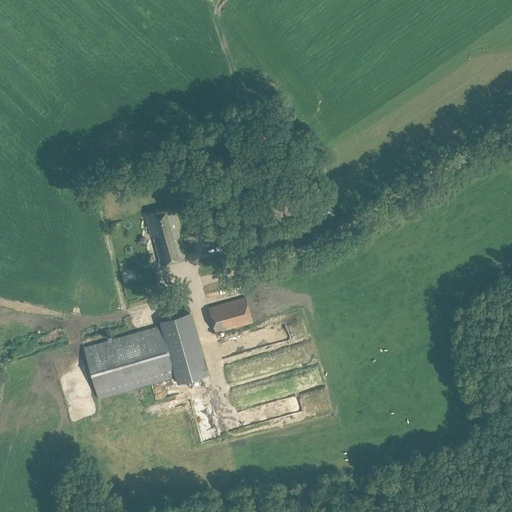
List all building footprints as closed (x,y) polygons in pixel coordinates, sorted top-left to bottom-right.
[(330,202),(303,213),(309,227),(336,216),(330,202)] [(187,259),(179,229),(180,228),(175,207),(146,215),(152,236),(153,236),(161,266),(187,259)] [(193,235),(201,233),(194,209),(187,211),(193,235)] [(271,225),(244,237),(250,250),(276,239),(271,225)] [(210,307),(216,333),(253,323),(246,297),(210,307)] [(154,313),(140,314),(140,322),(155,321),(154,313)] [(161,325),(179,386),(211,377),(193,316),(161,325)] [(175,377),(161,325),(84,347),(99,399),(175,377)] [(255,365),(276,358),(274,352),(253,359),(255,365)] [(235,369),(250,366),(248,358),(233,360),(235,369)] [(323,366),(296,368),(297,381),(324,379),(323,366)]
